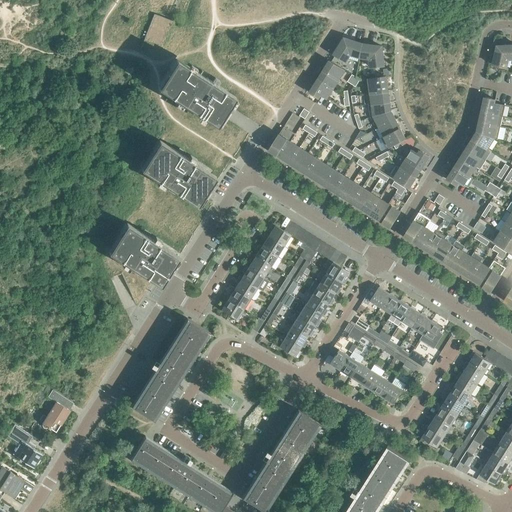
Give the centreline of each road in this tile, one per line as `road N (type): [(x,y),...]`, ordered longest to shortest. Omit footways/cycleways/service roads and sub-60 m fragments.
road 1 (residential): [(305,379),(226,340),(168,431),(241,479)]
road 2 (residential): [(380,261),(466,126),(487,36),(500,25)]
road 3 (residential): [(32,511),(172,288)]
road 4 (residential): [(242,175),(343,19),(371,23)]
road 5 (residential): [(305,379),(403,427),(455,347)]
road 6 (residential): [(380,261),(242,175)]
road 7 (residential): [(305,379),(380,261)]
road 8 (residential): [(172,288),(196,303),(253,215)]
road 9 (residential): [(172,288),(242,175)]
